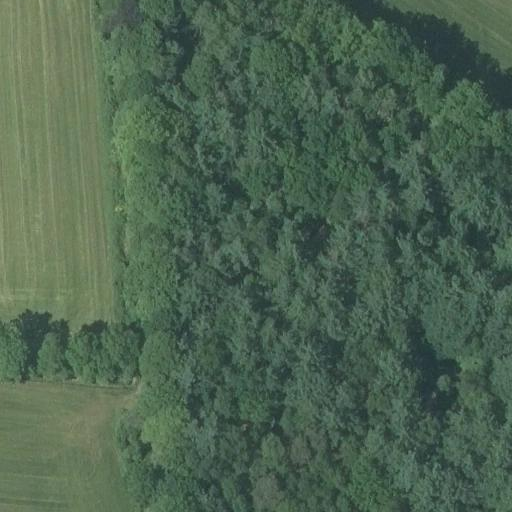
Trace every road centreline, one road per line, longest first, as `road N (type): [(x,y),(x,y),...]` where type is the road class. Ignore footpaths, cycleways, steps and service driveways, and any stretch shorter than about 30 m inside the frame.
road 1 (unclassified): [(158,511),(114,0)]
road 2 (unclassified): [(511,197),(226,0)]
